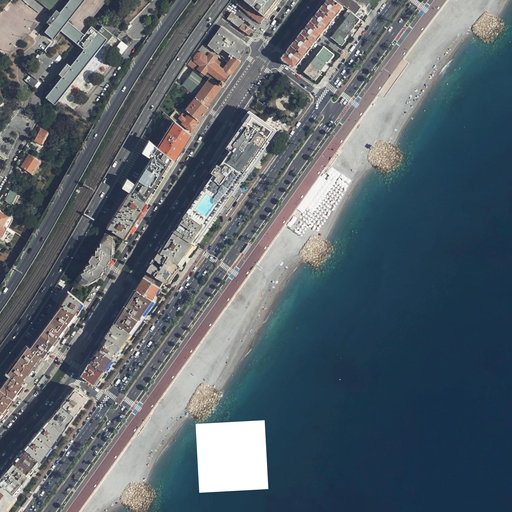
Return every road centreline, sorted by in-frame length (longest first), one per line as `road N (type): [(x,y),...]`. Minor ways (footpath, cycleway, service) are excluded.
road 1 (secondary): [(256,47),(59,355),(0,430)]
road 2 (trunk): [(0,354),(222,0)]
road 3 (primary): [(108,428),(329,120)]
road 4 (secondary): [(71,378),(272,60)]
road 5 (primary): [(324,98),(105,400)]
road 6 (trunk): [(185,0),(0,303)]
road 7 (primary): [(329,120),(416,0)]
road 8 (primary): [(105,400),(28,511)]
road 9 (primary): [(394,0),(324,98)]
